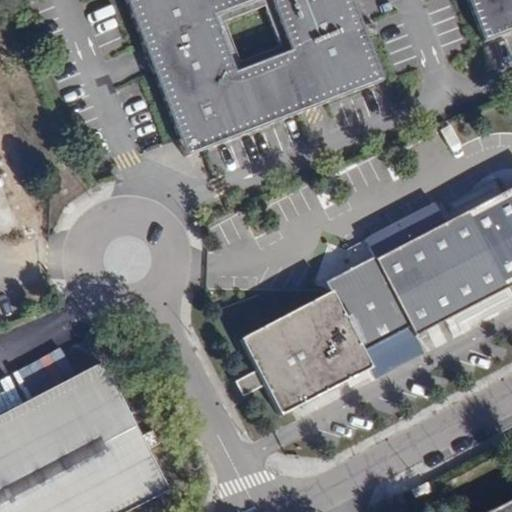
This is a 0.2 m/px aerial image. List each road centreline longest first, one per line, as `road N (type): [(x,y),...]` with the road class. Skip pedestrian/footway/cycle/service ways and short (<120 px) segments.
road 1 (residential): [(272,511),(132,261)]
road 2 (residential): [(289,511),(511,394)]
